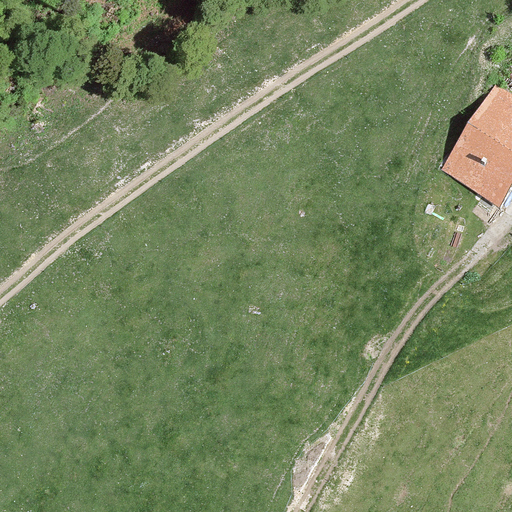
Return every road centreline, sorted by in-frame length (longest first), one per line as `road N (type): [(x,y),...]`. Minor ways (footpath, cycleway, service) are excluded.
road 1 (track): [(413,0),(77,229),(0,294)]
road 2 (track): [(511,213),(423,308),(383,365),(303,511)]
